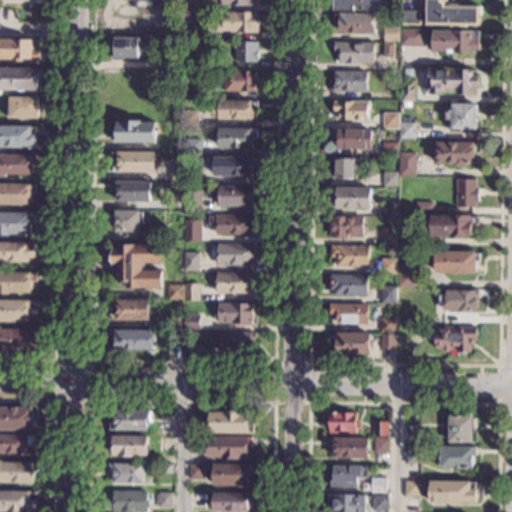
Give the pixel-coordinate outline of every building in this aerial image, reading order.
[(385,0),(385,11),(362,11),(362,6),(354,6),(354,11),(334,11),(334,0),(385,0)] [(446,0),(446,1),(444,3),(444,6),(479,6),(479,7),(480,7),(480,15),(479,15),(479,26),(466,26),(466,28),(450,28),(450,25),(425,25),(425,12),(423,12),(423,7),(425,7),(425,0),(446,0)] [(420,25),(400,25),(400,11),(420,11),(420,25)] [(208,26),(199,26),(199,12),(208,12),(208,26)] [(257,33),(217,33),(216,22),(222,22),(222,12),(257,12),(257,33)] [(376,14),(375,34),(338,33),(338,24),(333,23),(333,13),(376,14)] [(198,39),(182,39),(182,25),(198,25),(198,39)] [(398,42),(383,42),(384,26),(399,27),(398,42)] [(424,47),(400,47),(400,30),(424,30),(424,47)] [(479,51),(472,51),(472,53),(463,53),(463,55),(446,54),(446,52),(432,52),(432,47),(429,47),(429,40),(432,40),(432,31),(480,32),(479,51)] [(138,42),(140,42),(140,48),(138,48),(137,59),(121,58),(121,61),(111,61),(111,49),(113,49),(113,37),(138,38),(138,42)] [(32,51),(38,51),(38,60),(22,59),(22,62),(12,62),(12,60),(0,60),(0,39),(32,40),(32,51)] [(257,63),(234,63),(234,42),(257,42),(257,63)] [(375,64),(343,65),(343,64),(338,64),(338,53),(333,53),(333,43),(376,43),(375,64)] [(394,58),(383,58),(383,43),(394,43),(394,58)] [(171,59),(171,74),(155,73),(156,58),(171,59)] [(39,78),(37,78),(37,89),(36,89),(36,90),(0,90),(0,68),(39,68),(39,78)] [(473,75),(479,75),(479,88),(475,88),(475,96),(457,95),(457,93),(442,93),(442,95),(428,95),(429,86),(428,86),(428,68),(473,69),(473,75)] [(187,85),(173,85),(173,71),(188,71),(187,85)] [(255,79),(257,79),(256,90),(254,90),(254,92),(224,91),(224,71),(256,72),(255,79)] [(367,91),(345,91),(345,93),(332,93),(332,84),(334,84),(334,72),(367,72),(367,91)] [(415,102),(400,102),(400,79),(416,79),(415,102)] [(37,119),(8,118),(8,117),(7,117),(7,107),(9,108),(9,98),(37,98),(37,119)] [(257,110),(254,110),(253,118),(251,118),(251,120),(219,120),(219,115),(212,115),(212,105),(218,105),(218,101),(258,101),(257,110)] [(368,121),(338,120),(338,112),(333,112),(334,101),(369,102),(368,121)] [(477,104),(476,130),(460,129),(460,132),(448,132),(448,120),(445,120),(445,112),(448,112),(448,110),(451,110),(451,104),(477,104)] [(197,112),(196,127),(180,126),(181,111),(197,112)] [(398,114),(398,129),(383,129),(383,113),(398,114)] [(141,122),(155,123),(155,143),(113,142),(113,132),(116,132),(116,123),(121,123),(121,121),(141,121),(141,122)] [(415,139),(399,138),(400,123),(415,123),(415,139)] [(35,134),(37,134),(37,147),(22,147),(22,148),(0,148),(0,126),(35,127),(35,134)] [(257,140),(253,140),(253,149),(219,148),(219,145),(216,144),(216,139),(218,139),(218,128),(258,129),(257,140)] [(372,130),(371,150),(336,149),(336,140),(332,140),(332,131),(337,131),(337,129),(372,130)] [(201,140),(200,155),(184,154),(185,139),(201,140)] [(481,154),(475,154),(474,164),(466,164),(466,167),(455,167),(455,165),(442,164),(442,166),(436,166),(436,164),(435,164),(435,159),(434,159),(434,153),(435,153),(435,142),(481,143),(481,154)] [(397,158),(382,158),(382,143),(398,143),(397,158)] [(155,162),(156,162),(156,167),(154,167),(154,172),(116,172),(116,161),(111,161),(111,153),(116,153),(116,152),(155,152),(155,162)] [(416,177),(399,177),(399,153),(416,153),(416,177)] [(36,165),(32,165),(32,174),(31,174),(31,176),(5,175),(5,178),(0,178),(0,155),(36,155),(36,165)] [(257,168),(254,168),(254,175),(252,175),(252,177),(213,177),(213,157),(257,158),(257,168)] [(184,181),(170,181),(170,159),(184,159),(184,181)] [(355,181),(333,180),(333,179),(331,179),(331,171),(333,171),(333,159),(355,159),(355,181)] [(200,185),(184,184),(185,165),(199,166),(200,166),(200,185)] [(397,187),(383,187),(383,173),(397,173),(397,187)] [(149,202),(116,201),(116,191),(110,191),(111,180),(150,181),(149,202)] [(476,189),(482,189),(482,195),(478,195),(478,202),(475,202),(475,208),(456,207),(456,180),(476,180),(476,189)] [(31,185),(36,185),(35,194),(30,194),(30,205),(0,205),(0,184),(31,184),(31,185)] [(256,196),(253,196),(253,208),(218,208),(218,202),(211,202),(211,188),(218,188),(218,187),(256,187),(256,196)] [(371,209),(337,209),(337,202),(331,202),(331,189),(336,189),(336,188),(371,188),(371,209)] [(200,214),(183,214),(184,191),(201,191),(200,214)] [(432,213),(416,212),(416,202),(432,202),(432,213)] [(397,216),(382,216),(382,203),(387,203),(397,203),(397,216)] [(142,213),(142,225),(139,225),(138,232),(137,232),(137,233),(114,232),(115,211),(142,213)] [(36,223),(32,223),(32,233),(30,233),(30,235),(9,235),(9,236),(0,236),(0,213),(36,214),(36,223)] [(256,227),(251,227),(250,236),(215,235),(215,226),(208,226),(208,217),(215,217),(215,215),(256,216),(256,227)] [(479,227),(471,227),(471,236),(462,236),(462,238),(449,238),(449,236),(431,236),(431,216),(479,216),(479,227)] [(363,226),(367,226),(367,233),(363,233),(363,237),(349,236),(349,238),(329,238),(329,217),(363,217),(363,226)] [(201,243),(184,243),(184,220),(201,221),(201,243)] [(397,245),(381,245),(381,230),(397,230),(397,245)] [(415,250),(399,250),(398,237),(398,233),(415,233),(415,250)] [(29,247),(36,247),(36,259),(32,259),(32,263),(0,262),(0,243),(29,243),(29,247)] [(256,261),(253,261),(253,266),(216,266),(217,244),(256,245),(256,261)] [(134,246),(161,246),(161,263),(142,263),(142,271),(161,271),(161,289),(148,289),(125,288),(125,282),(116,282),(116,271),(113,271),(113,265),(111,265),(112,248),(118,248),(118,245),(134,245),(134,246)] [(369,268),(336,267),(336,258),(330,257),(330,246),(369,246),(369,268)] [(475,254),(480,254),(480,262),(476,262),(476,272),(475,272),(475,274),(453,275),(453,274),(434,273),(435,252),(475,253),(475,254)] [(199,272),(183,272),(183,253),(199,253),(199,272)] [(397,274),(381,274),(381,259),(397,259),(397,274)] [(414,288),(398,287),(399,265),(414,265),(414,288)] [(37,282),(31,282),(31,293),(9,293),(9,295),(0,295),(0,272),(37,273),(37,282)] [(250,274),(256,274),(256,285),(250,285),(250,294),(216,294),(216,273),(250,273),(250,274)] [(367,297),(332,296),(332,290),(329,290),(329,275),(368,275),(367,297)] [(198,302),(183,301),(183,284),(199,284),(198,302)] [(182,300),(168,300),(168,286),(183,286),(182,300)] [(396,303),(380,303),(381,286),(396,286),(396,303)] [(478,299),(477,299),(477,310),(468,310),(468,313),(458,313),(458,311),(443,311),(443,304),(439,304),(439,295),(446,295),(446,290),(478,289),(478,299)] [(149,300),(149,321),(114,320),(114,310),(110,310),(110,301),(115,302),(115,299),(149,300)] [(36,311),(30,311),(30,322),(21,322),(21,323),(0,322),(0,300),(36,301),(36,311)] [(252,324),(217,323),(217,320),(213,320),(213,310),(217,310),(217,302),(252,303),(252,324)] [(368,325),(336,325),(336,315),(329,315),(329,304),(368,305),(368,325)] [(181,329),(166,329),(166,314),(171,314),(181,315),(181,329)] [(199,316),(199,330),(184,330),(184,315),(199,316)] [(396,332),(380,332),(380,319),(396,319),(396,332)] [(477,341),(475,341),(475,343),(472,345),(470,345),(470,352),(457,352),(457,349),(451,349),(451,350),(448,353),(445,353),(442,349),(435,349),(435,327),(477,328),(477,341)] [(35,350),(9,350),(9,352),(0,352),(0,329),(35,330),(35,350)] [(154,331),(154,334),(155,334),(155,343),(153,343),(153,351),(114,350),(114,340),(109,340),(109,332),(115,332),(115,330),(154,331)] [(181,348),(165,348),(165,331),(181,331),(181,348)] [(251,333),(255,333),(255,342),(252,342),(251,352),(216,351),(216,346),(219,346),(219,332),(251,332),(251,333)] [(200,333),(199,350),(183,349),(184,333),(200,333)] [(371,334),(370,355),(336,354),(336,341),(334,341),(334,334),(336,334),(337,333),(371,334)] [(396,335),(395,350),(380,349),(380,334),(396,335)] [(31,431),(0,430),(0,408),(32,409),(31,431)] [(149,423),(147,423),(147,431),(108,431),(108,423),(112,423),(113,410),(149,410),(149,423)] [(248,424),(254,424),(253,434),(208,433),(209,412),(249,413),(248,424)] [(204,436),(188,435),(189,413),(205,414),(204,436)] [(356,413),(356,421),(360,421),(359,429),(357,429),(357,435),(348,435),(348,432),(338,431),(338,434),(329,434),(329,413),(356,413)] [(173,416),(172,431),(156,431),(157,415),(173,416)] [(472,432),(476,432),(476,441),(472,441),(472,443),(449,443),(449,416),(472,416),(472,432)] [(388,436),(373,436),(373,422),(388,422),(388,436)] [(421,442),(405,442),(405,426),(407,426),(421,427),(421,442)] [(34,445),(27,445),(27,454),(0,454),(0,435),(34,435),(34,445)] [(147,456),(137,456),(137,458),(117,458),(117,456),(112,456),(112,445),(108,445),(108,436),(147,436),(147,456)] [(174,437),(173,453),(157,452),(158,437),(174,437)] [(204,438),(204,453),(189,452),(189,437),(204,438)] [(253,447),(248,447),(247,459),(207,458),(207,437),(253,438),(253,447)] [(368,460),(363,460),(363,458),(332,458),(332,450),(328,450),(328,438),(369,439),(368,460)] [(388,453),(374,453),(374,438),(389,438),(388,453)] [(421,464),(406,464),(406,446),(421,446),(421,464)] [(476,457),(472,457),(472,469),(464,469),(463,470),(452,470),(452,468),(439,468),(440,447),(476,447),(476,457)] [(34,484),(0,483),(0,463),(6,463),(34,463),(34,484)] [(143,464),(143,484),(112,483),(112,473),(107,473),(107,463),(143,464)] [(172,475),(156,474),(156,464),(172,465),(172,475)] [(204,464),(203,480),(188,480),(188,464),(204,464)] [(253,465),(252,476),(248,476),(247,487),(212,486),(213,464),(253,465)] [(368,479),(357,479),(357,488),(329,487),(329,481),(332,481),(332,466),(368,466),(368,479)] [(385,493),(370,493),(371,478),(386,479),(385,493)] [(420,497),(405,497),(405,481),(420,481),(420,497)] [(471,483),(475,483),(475,489),(476,490),(476,503),(462,503),(462,504),(429,504),(429,499),(427,499),(427,493),(429,493),(429,481),(471,482),(471,483)] [(31,500),(37,500),(37,511),(31,511),(0,511),(0,491),(31,492),(31,500)] [(148,511),(112,511),(107,511),(108,498),(113,498),(113,492),(148,492),(148,511)] [(172,493),(172,509),(155,508),(156,492),(172,493)] [(252,503),(248,502),(247,511),(212,511),(213,493),(252,494),(252,503)] [(367,511),(332,511),(333,504),(328,504),(328,495),(367,495),(367,511)] [(389,496),(388,511),(372,511),(373,495),(389,496)]
